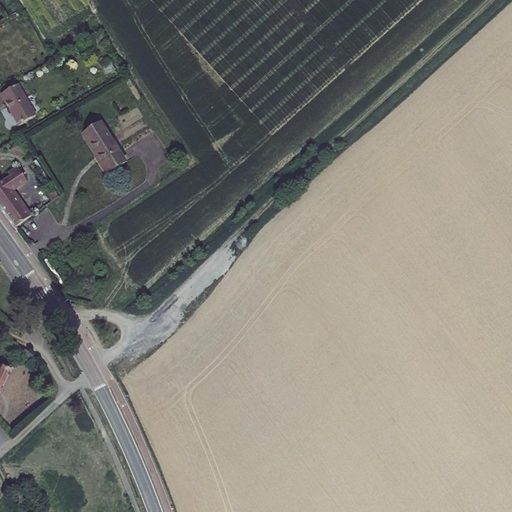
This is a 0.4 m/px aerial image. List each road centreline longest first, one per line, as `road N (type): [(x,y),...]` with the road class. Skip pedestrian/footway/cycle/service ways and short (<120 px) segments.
road 1 (track): [(93,371),(499,0)]
road 2 (secondary): [(0,232),(112,405),(156,511)]
